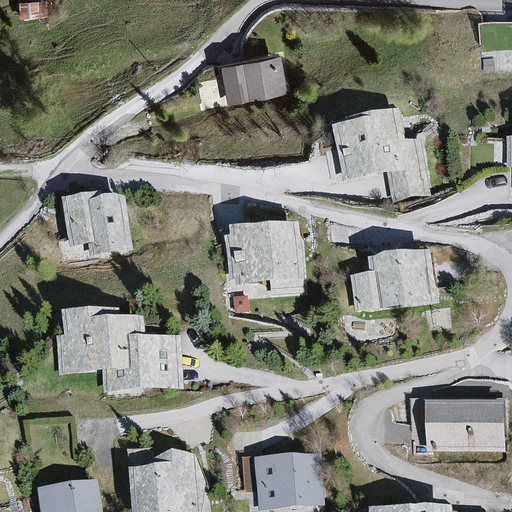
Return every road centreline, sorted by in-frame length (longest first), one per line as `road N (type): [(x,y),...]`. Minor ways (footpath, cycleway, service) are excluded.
road 1 (residential): [(511,288),(494,349),(84,435)]
road 2 (residential): [(78,165),(463,235),(511,265)]
road 3 (residential): [(78,165),(154,92),(280,0)]
